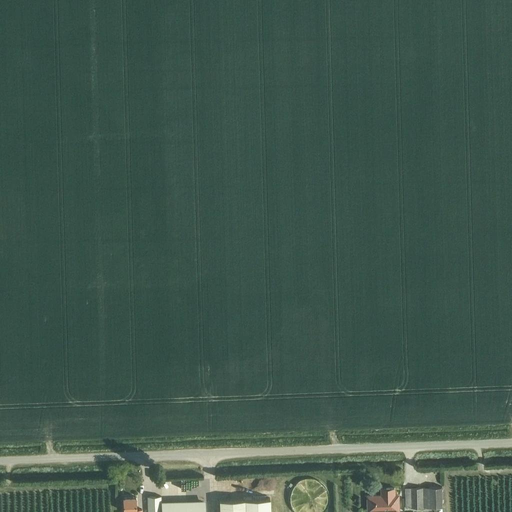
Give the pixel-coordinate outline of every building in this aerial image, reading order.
[(136,491),(137,480),(129,479),(128,490),(136,491)] [(410,488),(411,508),(442,507),(441,487),(410,488)] [(398,502),(393,502),(393,489),(380,490),(381,496),(367,496),(368,511),(398,510),(398,502)] [(141,511),(141,510),(135,510),(135,496),(123,497),(122,511),(126,511),(129,511),(128,511),(141,511)] [(159,511),(160,497),(147,497),(147,511),(159,511)] [(244,499),(244,511),(272,511),(272,498),(244,499)] [(244,511),(244,499),(219,499),(219,511),(244,511)]
